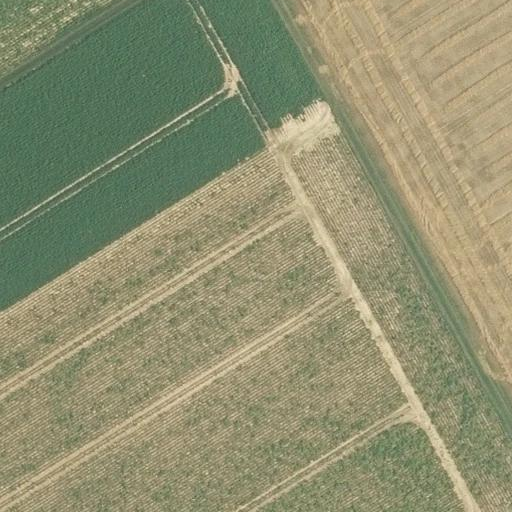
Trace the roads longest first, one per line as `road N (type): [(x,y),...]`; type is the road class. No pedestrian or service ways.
road 1 (track): [(284,0),(511,422)]
road 2 (track): [(134,0),(0,86)]
